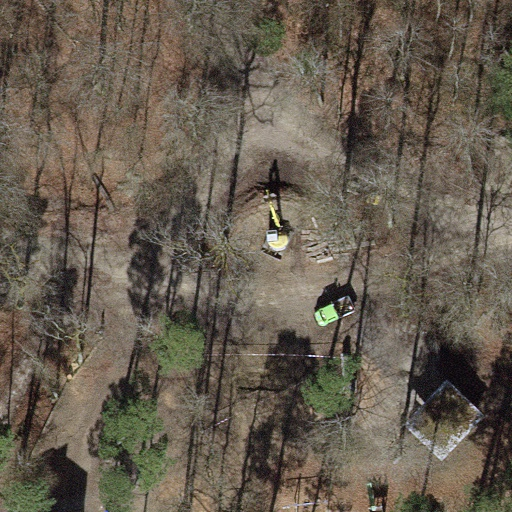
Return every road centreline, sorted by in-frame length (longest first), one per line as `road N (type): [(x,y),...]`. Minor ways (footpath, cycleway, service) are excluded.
road 1 (track): [(0,510),(86,350),(149,278),(265,270),(511,234)]
road 2 (track): [(149,278),(215,175),(248,92),(222,0)]
road 3 (track): [(248,92),(355,168),(511,231)]
road 4 (track): [(0,240),(149,278)]
road 5 (track): [(0,285),(149,278)]
